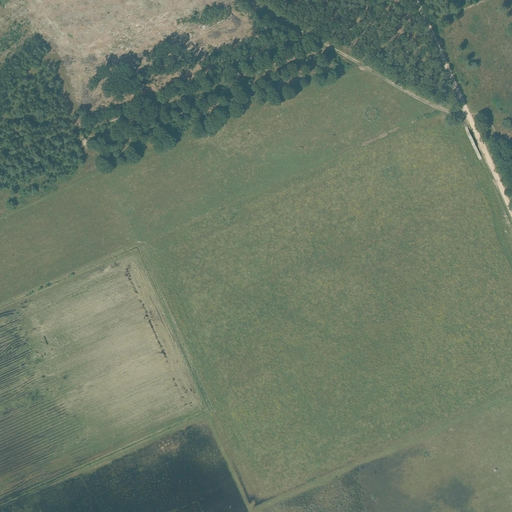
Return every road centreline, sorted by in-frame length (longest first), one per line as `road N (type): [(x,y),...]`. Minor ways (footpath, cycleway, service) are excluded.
road 1 (track): [(328,45),(445,111),(469,115)]
road 2 (track): [(469,115),(417,0)]
